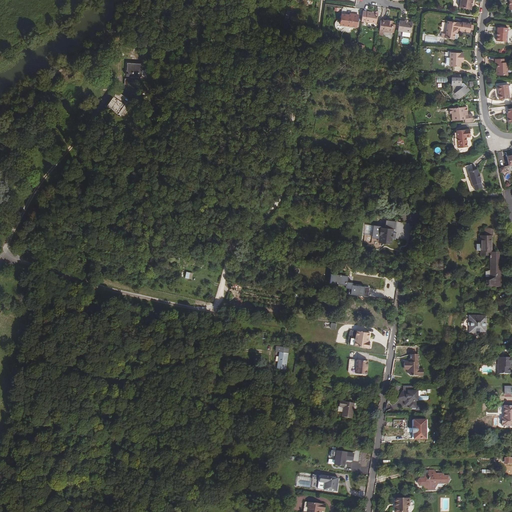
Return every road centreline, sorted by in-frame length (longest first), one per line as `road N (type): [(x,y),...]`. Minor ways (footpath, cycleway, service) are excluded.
road 1 (track): [(216,310),(230,254),(278,199),(321,0)]
road 2 (residential): [(368,511),(397,306),(421,214)]
road 3 (track): [(216,310),(182,511)]
road 4 (residential): [(485,0),(476,55),(482,112),(492,130),(511,136)]
